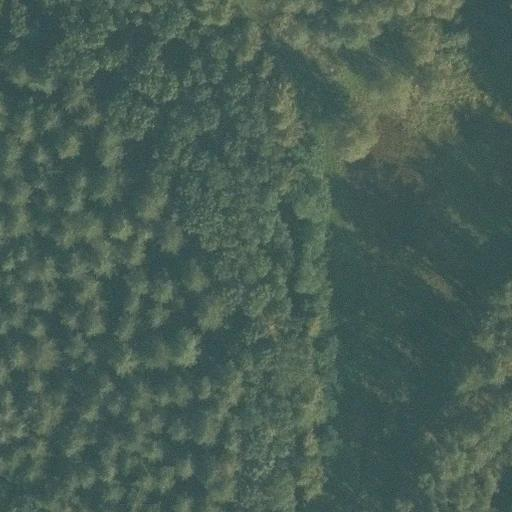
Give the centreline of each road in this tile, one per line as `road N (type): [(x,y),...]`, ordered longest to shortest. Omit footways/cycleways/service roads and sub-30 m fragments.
road 1 (track): [(249,0),(319,119),(334,358),(326,480),(336,511)]
road 2 (track): [(391,511),(432,415),(511,340)]
